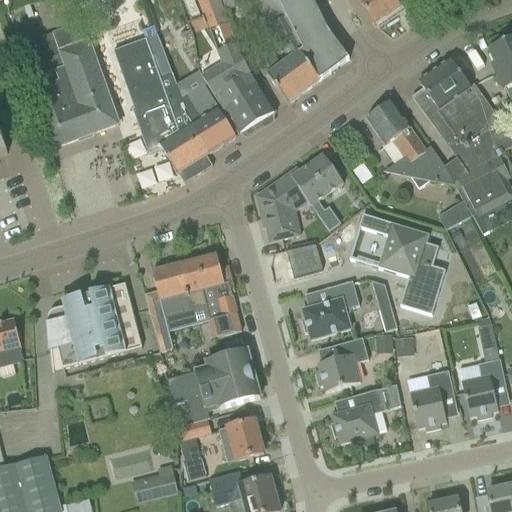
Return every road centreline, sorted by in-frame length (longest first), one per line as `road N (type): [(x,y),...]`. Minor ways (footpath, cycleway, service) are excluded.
road 1 (residential): [(310,496),(221,191)]
road 2 (tertiary): [(0,268),(221,191)]
road 3 (residential): [(310,496),(511,452)]
road 4 (tertiary): [(221,191),(381,73)]
road 5 (tertiary): [(381,73),(456,22),(511,0)]
